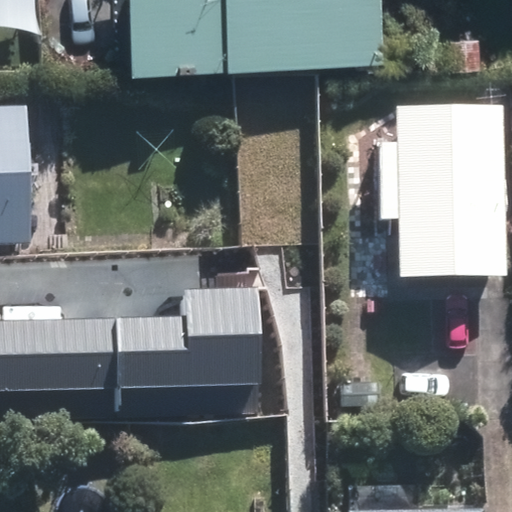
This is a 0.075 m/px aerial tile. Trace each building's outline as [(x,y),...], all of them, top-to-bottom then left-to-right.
[(381,66),(378,0),(131,0),(135,76),(381,66)] [(445,60),(475,59),(474,30),(444,31),(445,60)] [(496,270),(493,101),(385,104),(385,139),(366,139),(369,214),(388,215),(388,273),(496,270)] [(30,107),(0,107),(0,243),(32,243),(30,107)] [(230,180),(234,179),(250,179),(248,148),(233,148),(230,149),(230,180)] [(118,319),(119,389),(261,386),(258,288),(190,290),(190,318),(118,319)] [(118,319),(0,321),(0,391),(119,389),(118,319)]
